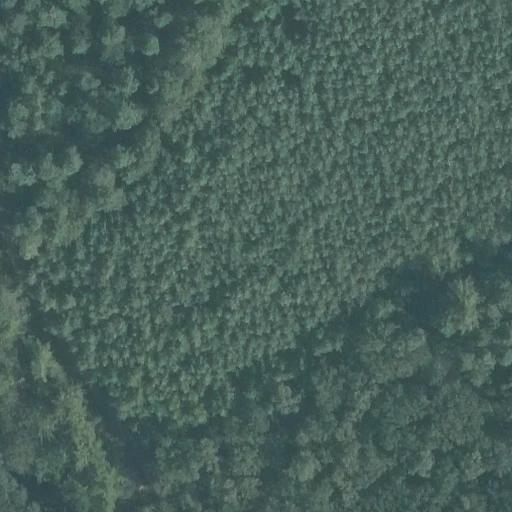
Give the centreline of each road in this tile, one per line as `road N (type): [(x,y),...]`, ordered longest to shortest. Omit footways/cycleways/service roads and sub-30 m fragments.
road 1 (track): [(511,239),(138,450)]
road 2 (track): [(180,511),(14,274),(0,226)]
